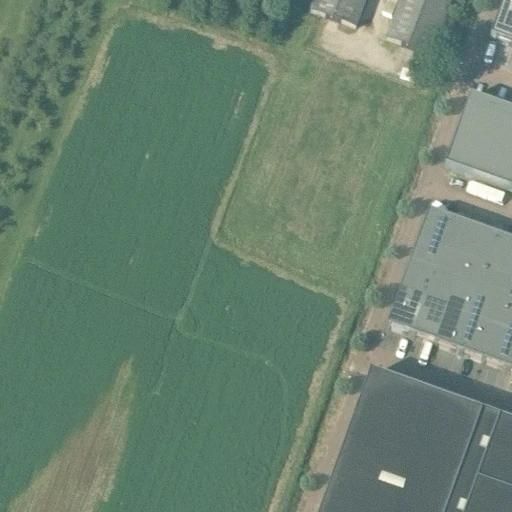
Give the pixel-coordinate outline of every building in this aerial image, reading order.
[(314,0),(308,17),(354,33),(366,0),(314,0)] [(400,0),(385,44),(429,60),(450,0),(400,0)] [(511,0),(503,0),(489,42),(511,49),(511,0)] [(511,115),(468,100),(443,170),(511,194),(511,115)] [(511,246),(427,216),(385,331),(511,376),(511,246)] [(511,511),(511,429),(368,378),(319,511),(511,511)]
